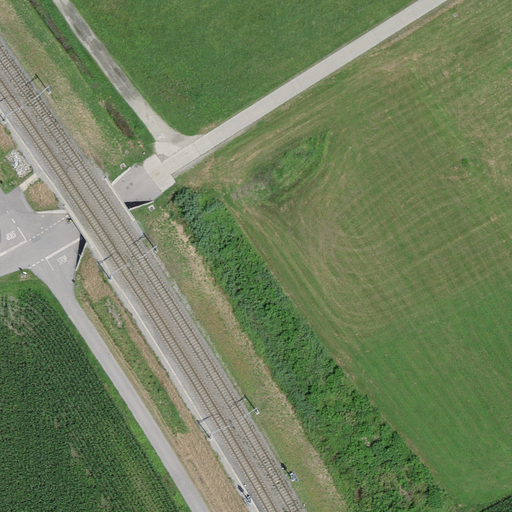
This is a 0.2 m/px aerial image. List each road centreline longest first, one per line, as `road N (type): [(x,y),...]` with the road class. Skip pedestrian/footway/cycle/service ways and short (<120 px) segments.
road 1 (unclassified): [(198,511),(36,248)]
road 2 (track): [(179,158),(57,0)]
